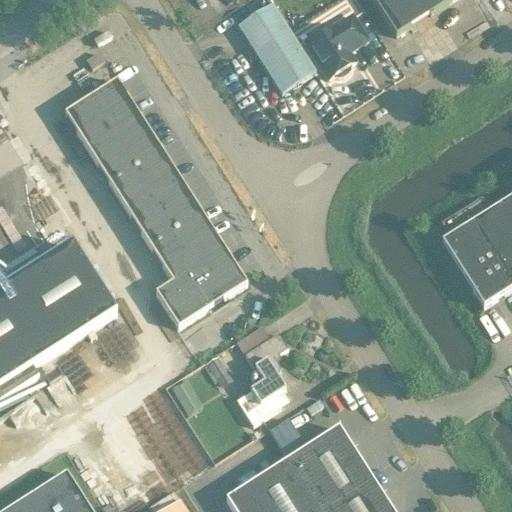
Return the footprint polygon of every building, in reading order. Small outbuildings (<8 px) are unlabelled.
[(456,0),(370,0),(395,39),(456,0)] [(238,30),(279,98),(314,77),(272,8),(238,30)] [(355,51),(368,42),(352,19),(333,31),(331,27),(304,45),(328,82),(333,79),(338,80),(343,79),(346,76),(349,73),(350,68),(355,65),(347,53),(354,48),(355,51)] [(103,64),(98,55),(86,63),(91,72),(103,64)] [(172,286),(155,296),(178,332),(247,288),(116,84),(64,117),(172,286)] [(511,291),(511,199),(489,214),(481,201),(440,227),(448,240),(441,245),(483,310),(511,291)] [(32,372),(116,318),(72,249),(0,294),(0,404),(37,381),(32,372)] [(250,394),(251,395),(236,404),(252,429),(280,411),(273,400),(285,392),(276,378),(278,377),(279,374),(279,372),(277,367),(273,361),(288,352),(278,336),(244,358),(253,372),(251,374),(250,376),(250,379),(251,381),(256,390),(250,394)] [(287,464),(317,511),(390,511),(338,431),(287,464)] [(317,511),(287,464),(225,503),(231,511),(317,511)] [(88,511),(66,477),(9,511),(88,511)] [(149,510),(150,511),(184,511),(172,494),(149,510)]
